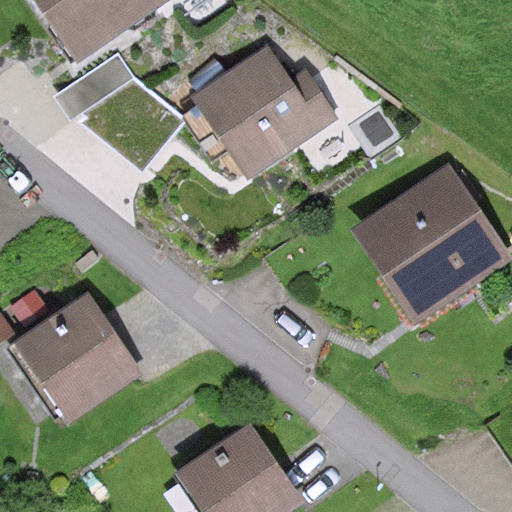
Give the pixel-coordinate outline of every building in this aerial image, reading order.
[(168,3),(165,0),(27,0),(78,72),(168,3)] [(269,49),(190,106),(247,187),(338,122),(308,74),(290,86),(269,49)] [(136,81),(119,56),(56,100),(71,125),(76,122),(142,178),(183,121),(136,81)] [(511,277),(453,186),(357,246),(415,337),(511,277)] [(145,379),(90,298),(11,351),(69,433),(145,379)] [(298,511),(306,507),(250,430),(175,480),(197,511),(298,511)]
